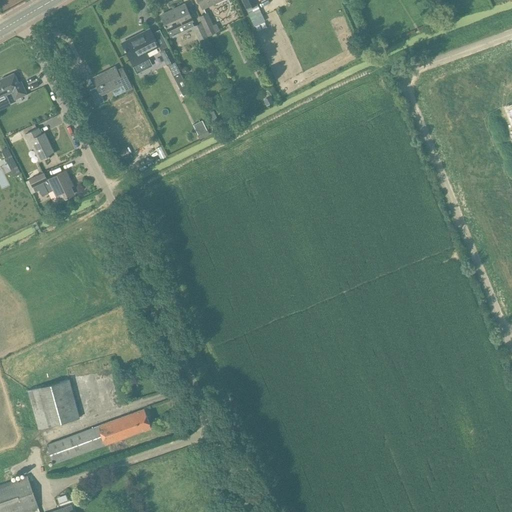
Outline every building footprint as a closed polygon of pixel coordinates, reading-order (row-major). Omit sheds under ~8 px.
[(221,0),(198,0),(202,9),(221,0)] [(262,16),(254,0),(241,0),(251,21),(252,20),(253,24),(263,19),(262,16)] [(199,39),(208,36),(199,16),(198,17),(201,23),(194,27),(191,21),(192,21),(185,4),(160,16),(170,37),(193,26),(199,39)] [(207,12),(199,16),(208,36),(219,30),(216,24),(213,25),(207,12)] [(158,46),(151,32),(134,40),(133,38),(122,43),(125,48),(124,49),(125,51),(126,51),(134,67),(148,59),(145,53),(158,46)] [(176,62),(168,47),(159,52),(167,66),(168,66),(173,76),(180,72),(175,62),(176,62)] [(117,70),(115,67),(92,78),(96,86),(90,90),(97,104),(104,100),(101,95),(122,84),(126,91),(133,88),(122,67),(117,70)] [(180,72),(173,76),(183,95),(190,92),(180,72)] [(3,81),(0,82),(0,108),(8,105),(4,95),(12,92),(15,99),(18,98),(27,94),(21,81),(18,82),(14,73),(2,78),(3,81)] [(270,97),(264,100),(266,106),(273,102),(270,97)] [(220,124),(214,110),(207,113),(213,126),(220,124)] [(202,120),(193,124),(197,132),(196,133),(199,139),(209,134),(206,128),(202,120)] [(41,134),(38,128),(24,135),(31,149),(33,148),(40,161),(50,156),(49,156),(54,153),(44,133),(41,134)] [(161,146),(156,149),(161,159),(166,157),(161,146)] [(20,174),(7,147),(1,151),(14,177),(20,174)] [(69,178),(66,171),(47,180),(43,172),(29,179),(35,191),(38,190),(41,196),(54,190),(59,201),(68,198),(67,197),(74,194),(67,179),(69,178)] [(79,417),(68,379),(28,390),(39,428),(79,417)] [(151,427),(145,410),(48,445),(54,463),(151,427)] [(0,511),(24,511),(38,508),(28,476),(0,485),(0,511)]
